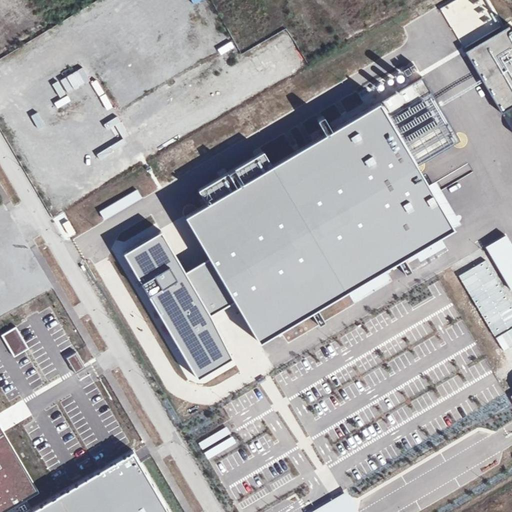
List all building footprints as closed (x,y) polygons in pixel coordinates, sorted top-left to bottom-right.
[(464,44),(501,111),(511,104),(511,23),(509,19),(464,44)] [(217,51),(231,46),(228,34),(213,39),(217,51)] [(273,49),(281,61),(293,53),(285,41),(273,49)] [(125,56),(98,71),(119,108),(146,93),(125,56)] [(240,69),(252,80),(261,71),(249,59),(240,69)] [(70,90),(86,81),(77,65),(29,94),(45,120),(77,101),(70,90)] [(459,131),(421,67),(184,208),(199,235),(233,292),(259,334),(456,217),(419,154),(459,131)] [(226,83),(238,77),(235,70),(222,77),(226,83)] [(150,143),(160,137),(156,130),(146,137),(150,143)] [(165,136),(152,143),(155,148),(168,142),(165,136)] [(122,241),(197,369),(230,351),(205,308),(233,292),(199,235),(175,248),(159,220),(122,241)] [(69,221),(63,224),(68,234),(74,230),(69,221)] [(400,317),(401,325),(405,324),(408,342),(417,340),(416,332),(417,331),(414,314),(400,317)] [(303,433),(312,431),(308,415),(299,417),(303,433)] [(169,511),(134,452),(44,502),(0,426),(0,511),(169,511)]
